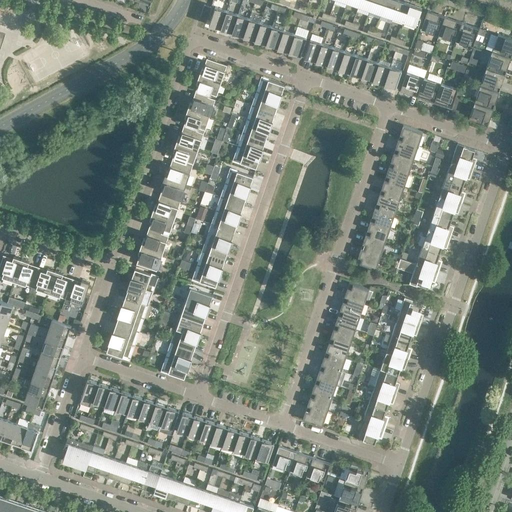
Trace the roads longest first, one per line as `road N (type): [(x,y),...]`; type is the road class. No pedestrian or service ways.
road 1 (residential): [(302,76),(195,40),(113,264)]
road 2 (residential): [(196,398),(302,76)]
road 3 (residential): [(290,428),(393,107)]
road 4 (residential): [(399,465),(508,146)]
road 5 (residential): [(82,362),(41,477)]
road 6 (residential): [(508,146),(393,107)]
